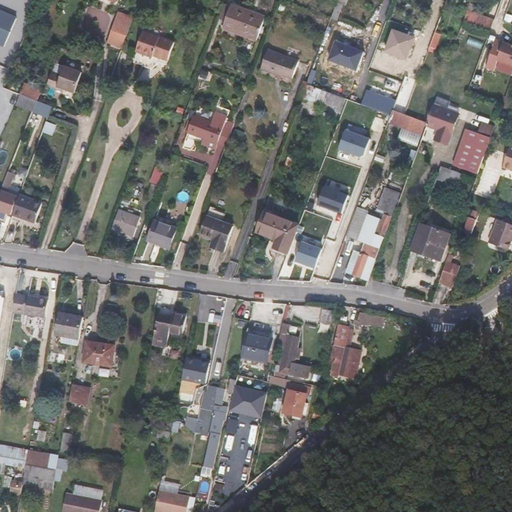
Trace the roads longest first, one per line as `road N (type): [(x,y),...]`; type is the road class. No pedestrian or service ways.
road 1 (residential): [(0,254),(233,288),(339,293),(457,316)]
road 2 (residential): [(457,316),(229,511)]
road 3 (unknown): [(285,104),(233,288)]
road 4 (unknown): [(38,260),(88,110)]
road 5 (unknown): [(211,164),(175,280)]
